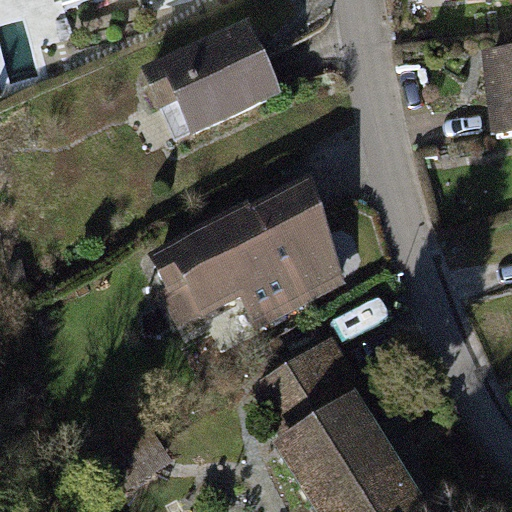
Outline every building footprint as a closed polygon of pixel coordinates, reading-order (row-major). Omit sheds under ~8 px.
[(511,0),(443,0),(445,26),(511,21),(511,0)] [(255,40),(151,87),(184,159),(288,113),(255,40)] [(511,57),(481,59),(487,143),(511,140),(511,57)] [(302,179),(154,267),(187,333),(235,310),(249,338),(343,289),(302,179)] [(331,336),(245,390),(280,445),(271,450),(311,511),(428,511),(355,398),(366,391),(331,336)]
